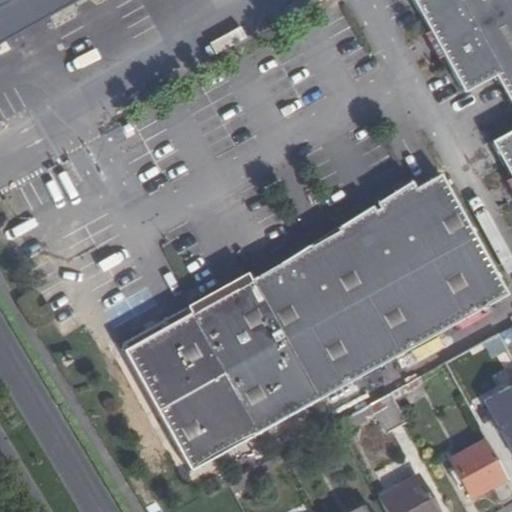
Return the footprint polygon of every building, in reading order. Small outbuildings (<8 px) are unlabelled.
[(0,0),(0,29),(52,0),(0,0)] [(511,0),(412,0),(429,30),(423,34),(437,58),(443,55),(464,92),(494,75),(511,107),(511,129),(491,141),(511,178),(505,181),(511,194),(511,0)] [(123,340),(121,349),(188,470),(507,294),(439,172),(421,182),(414,179),(376,200),(373,208),(359,217),(352,214),(313,235),(310,243),(294,252),(287,250),(248,271),(247,279),(231,288),(224,285),(186,306),(184,314),(169,323),(160,320),(123,340)] [(423,384),(419,376),(390,392),(394,400),(423,384)] [(385,432),(406,421),(394,400),(390,392),(335,423),(341,434),(375,415),(385,432)] [(500,442),(511,435),(511,420),(494,431),(500,442)] [(511,435),(500,442),(511,462),(511,435)] [(504,478),(482,439),(447,458),(470,498),(504,478)] [(253,480),(248,471),(227,482),(232,492),(253,480)] [(434,511),(414,476),(377,497),(385,511),(434,511)]
